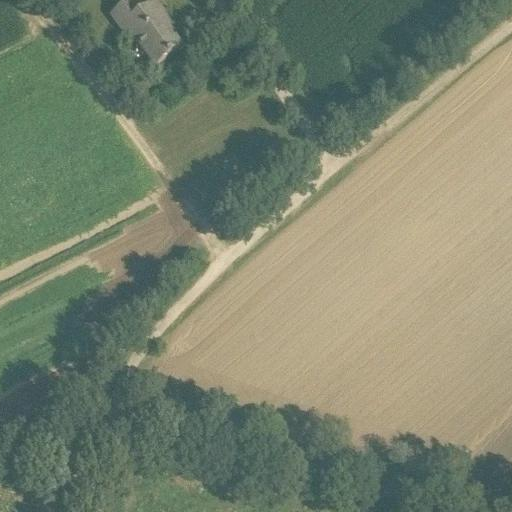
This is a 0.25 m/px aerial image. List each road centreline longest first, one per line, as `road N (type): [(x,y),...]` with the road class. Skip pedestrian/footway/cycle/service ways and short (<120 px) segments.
road 1 (unclassified): [(121,427),(171,320),(352,159)]
road 2 (unclassified): [(455,511),(121,427)]
road 3 (track): [(352,159),(511,18)]
